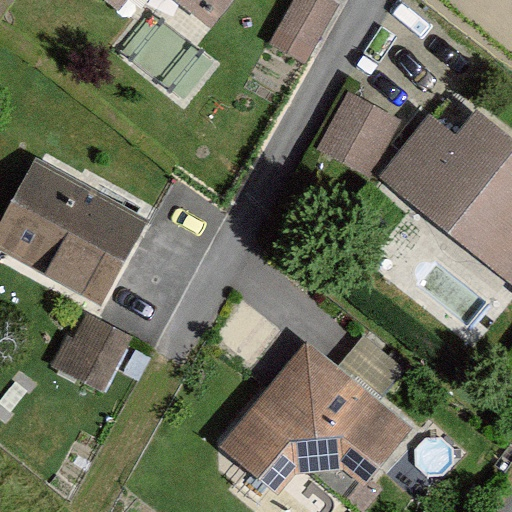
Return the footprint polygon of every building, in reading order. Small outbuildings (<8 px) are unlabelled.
[(239,0),(94,0),(118,23),(145,4),(195,46),(239,0)] [(335,0),(297,0),(273,36),(317,53),(342,4),(335,0)] [(406,119),(349,83),(321,143),(373,165),(406,119)] [(380,180),(511,291),(511,138),(455,91),(380,180)] [(154,226),(32,159),(0,222),(0,253),(102,313),(154,226)] [(90,311),(54,363),(111,387),(136,333),(90,311)] [(371,502),(419,443),(307,350),(226,458),(287,506),(308,481),(342,479),(371,502)]
